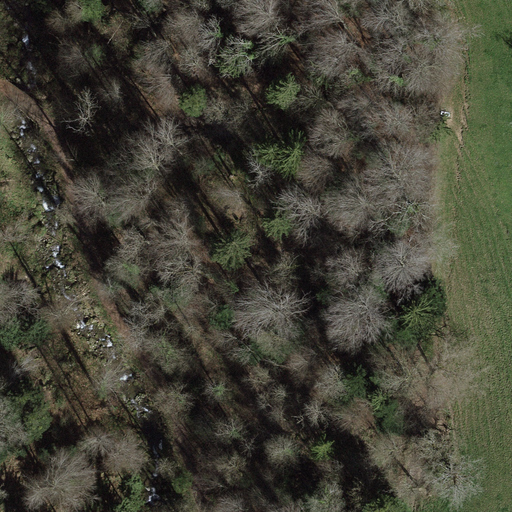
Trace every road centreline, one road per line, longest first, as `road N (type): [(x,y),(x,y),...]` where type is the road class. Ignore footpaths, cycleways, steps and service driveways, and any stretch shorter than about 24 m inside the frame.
road 1 (track): [(403,511),(433,365),(453,204),(467,42),(449,0)]
road 2 (track): [(208,511),(185,427),(104,290),(50,123),(0,78)]
